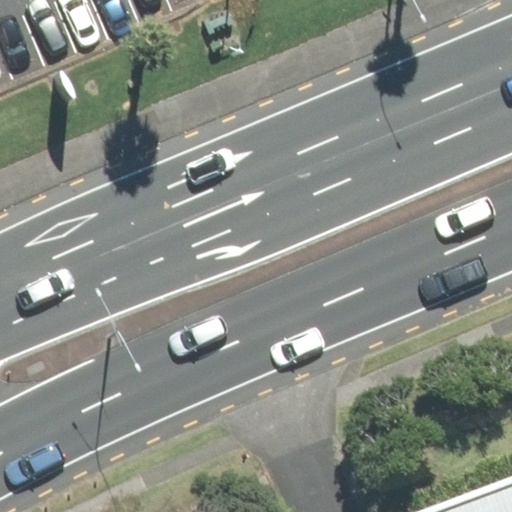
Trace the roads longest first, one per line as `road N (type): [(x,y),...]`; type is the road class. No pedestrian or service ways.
road 1 (primary): [(511,206),(158,358),(0,449)]
road 2 (primary): [(0,248),(511,25)]
